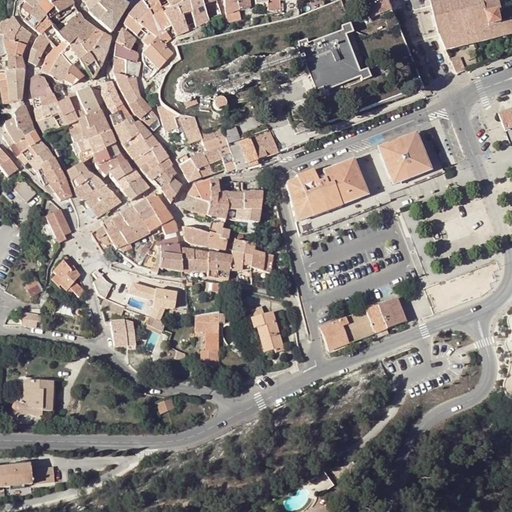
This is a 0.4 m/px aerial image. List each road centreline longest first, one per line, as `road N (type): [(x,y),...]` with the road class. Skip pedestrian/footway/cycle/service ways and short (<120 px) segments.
road 1 (residential): [(452,100),(278,168),(319,371)]
road 2 (residential): [(237,414),(213,393),(145,385),(64,338),(0,331)]
road 3 (tertiary): [(390,511),(397,470),(421,428),(484,391),(489,359),(476,310)]
road 4 (tertiary): [(0,440),(152,442),(187,438),(237,414)]
road 5 (tertiary): [(511,259),(452,100)]
road 6 (tertiary): [(319,371),(476,310)]
road 7 (track): [(152,442),(74,491),(0,509)]
